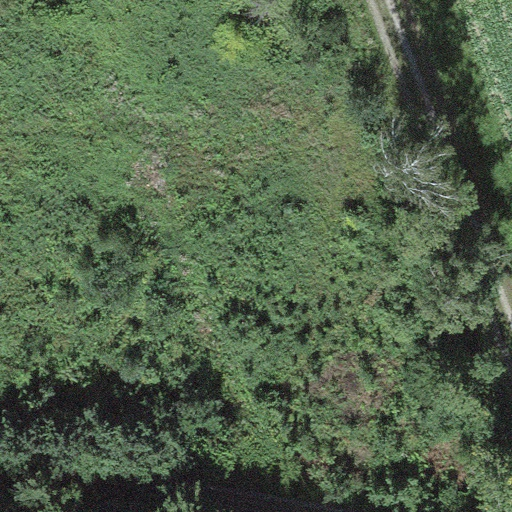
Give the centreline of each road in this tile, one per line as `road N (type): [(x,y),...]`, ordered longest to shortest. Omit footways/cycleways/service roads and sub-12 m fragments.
road 1 (track): [(0,478),(172,484),(299,511)]
road 2 (track): [(511,267),(403,0)]
